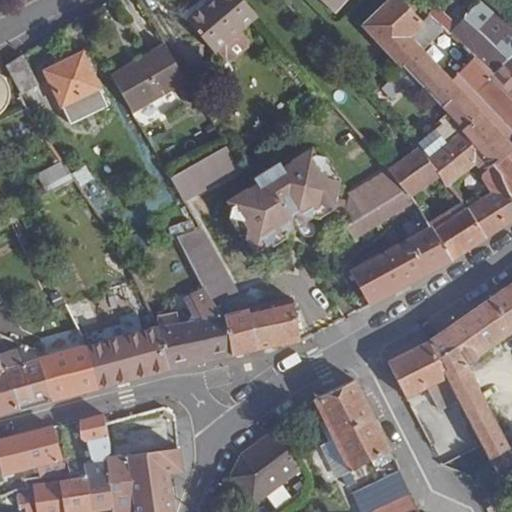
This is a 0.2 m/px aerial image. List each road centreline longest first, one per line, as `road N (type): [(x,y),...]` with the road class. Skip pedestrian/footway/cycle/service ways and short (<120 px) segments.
road 1 (residential): [(223,434),(274,394),(511,252)]
road 2 (residential): [(0,431),(177,388),(204,402),(223,434)]
